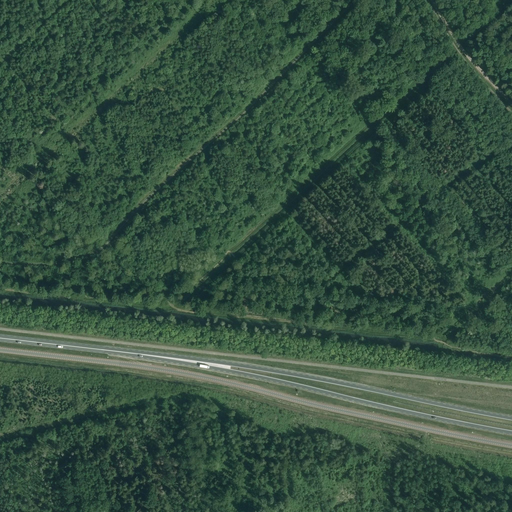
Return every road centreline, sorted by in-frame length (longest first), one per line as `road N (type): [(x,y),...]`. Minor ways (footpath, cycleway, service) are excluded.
road 1 (unclassified): [(0,350),(195,375),(511,445)]
road 2 (trunk): [(270,379),(511,432)]
road 3 (trunk): [(511,418),(271,370)]
road 4 (primary): [(139,354),(0,338)]
road 5 (primary): [(139,354),(270,379)]
road 6 (primary): [(271,370),(139,354)]
road 7 (track): [(511,104),(466,55),(434,4)]
